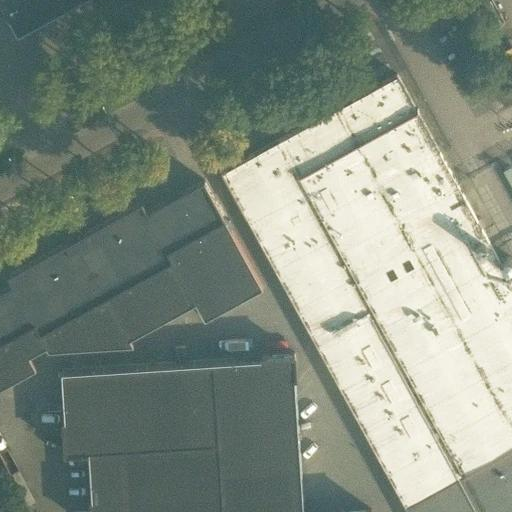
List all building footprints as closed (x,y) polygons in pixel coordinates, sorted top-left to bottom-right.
[(74,0),(0,0),(18,31),(74,0)] [(511,511),(511,271),(507,274),(417,111),(418,110),(418,109),(416,109),(397,74),(221,171),(409,511),(511,511)] [(205,319),(263,288),(204,180),(182,192),(183,193),(180,195),(180,194),(178,194),(179,196),(172,200),(169,199),(170,200),(167,202),(167,201),(147,212),(196,302),(196,303),(205,319)] [(66,243),(7,276),(12,285),(13,285),(47,347),(46,347),(48,351),(133,345),(130,339),(196,303),(196,302),(147,212),(142,202),(83,234),(87,242),(70,251),(66,243)] [(13,285),(12,285),(0,291),(0,388),(36,368),(29,356),(46,347),(47,347),(13,285)] [(176,360),(186,359),(185,346),(175,347),(176,360)] [(213,360),(218,441),(223,511),(303,511),(295,375),(296,375),(295,353),(262,355),(262,356),(213,360)] [(88,449),(89,449),(218,441),(213,360),(62,369),(65,419),(64,419),(66,452),(88,450),(88,449)] [(91,498),(91,501),(91,511),(223,511),(218,441),(89,449),(92,498),(91,498)]
